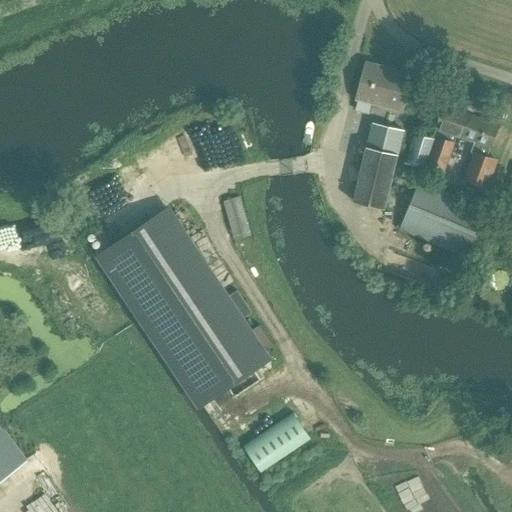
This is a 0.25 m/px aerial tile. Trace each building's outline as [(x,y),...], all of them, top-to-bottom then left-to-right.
[(400,112),(410,75),(366,63),(356,100),(400,112)] [(432,140),(424,166),(445,173),(458,138),(473,143),(470,152),(472,153),(463,180),(487,188),(497,159),(487,156),(490,148),(499,126),(443,105),(432,140)] [(366,147),(353,202),(385,209),(398,154),(397,154),(402,131),(373,124),(367,147),(366,147)] [(408,127),(407,130),(409,134),(413,135),(416,133),(417,129),(415,126),(411,125),(408,127)] [(415,135),(408,161),(424,166),(432,140),(415,135)] [(473,258),(491,215),(418,185),(400,228),(473,258)] [(240,199),(223,204),(233,241),(250,237),(240,199)] [(167,207),(100,250),(198,403),(265,360),(167,207)] [(293,413),(243,446),(261,473),(311,439),(293,413)] [(0,477),(22,462),(0,431),(0,477)]
